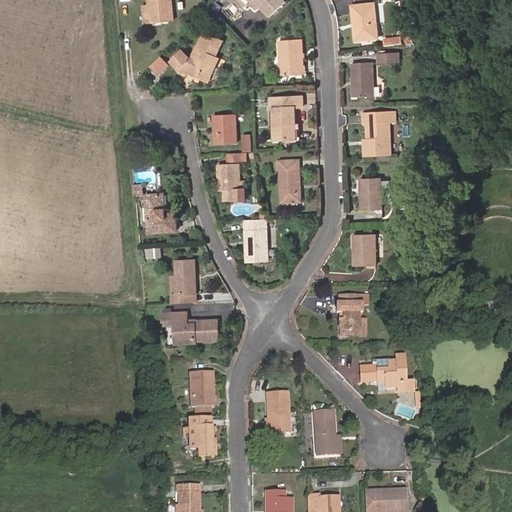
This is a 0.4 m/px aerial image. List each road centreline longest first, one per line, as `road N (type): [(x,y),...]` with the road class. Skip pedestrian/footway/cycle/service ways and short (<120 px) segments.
road 1 (residential): [(274,323),(331,240),(337,204),(320,0)]
road 2 (residential): [(274,323),(225,261),(188,137),(169,117)]
road 3 (residential): [(239,511),(241,370),(274,323)]
road 4 (residential): [(274,323),(384,435),(380,456)]
